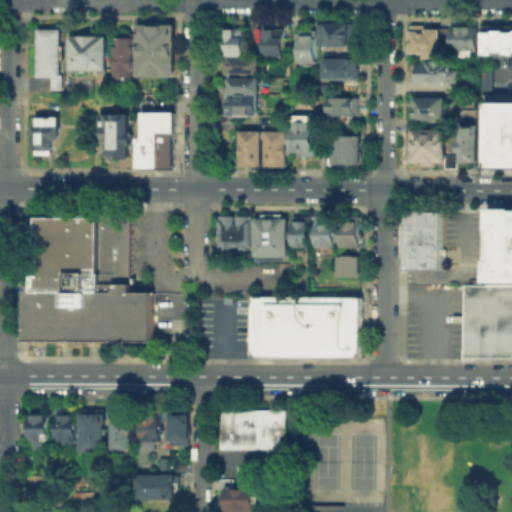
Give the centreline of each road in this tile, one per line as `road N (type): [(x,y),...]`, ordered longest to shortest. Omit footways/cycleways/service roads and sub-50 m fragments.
road 1 (secondary): [(0,374),(511,378)]
road 2 (secondary): [(511,190),(0,187)]
road 3 (residential): [(7,0),(5,511)]
road 4 (residential): [(386,0),(386,378)]
road 5 (residential): [(198,0),(198,189)]
road 6 (residential): [(205,377),(204,511)]
road 7 (residential): [(386,0),(511,0)]
